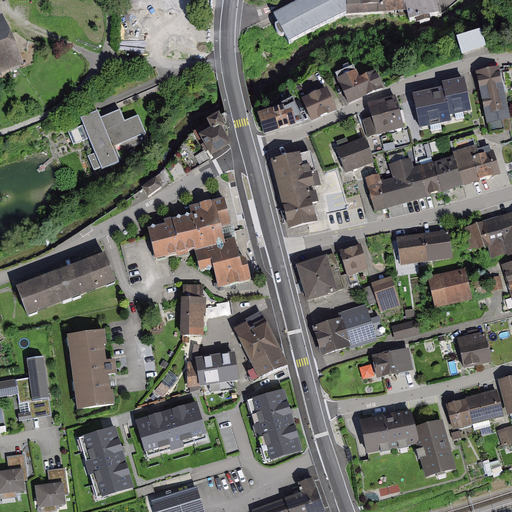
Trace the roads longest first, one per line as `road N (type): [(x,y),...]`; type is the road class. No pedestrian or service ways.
road 1 (residential): [(511,58),(403,85),(248,152)]
road 2 (residential): [(248,152),(41,265),(0,279)]
road 3 (residential): [(511,193),(274,251)]
road 4 (residential): [(314,413),(511,368)]
road 5 (tertiary): [(314,413),(274,251)]
road 6 (tertiary): [(248,152),(229,71),(228,20)]
road 7 (residential): [(0,131),(69,99),(105,59)]
